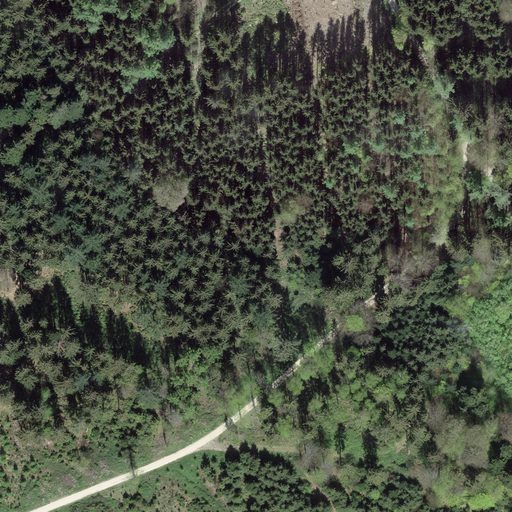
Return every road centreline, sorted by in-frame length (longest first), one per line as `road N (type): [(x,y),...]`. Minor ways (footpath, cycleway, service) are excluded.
road 1 (track): [(465,136),(460,200),(438,243),(233,418),(186,449),(45,511)]
road 2 (track): [(234,0),(54,145),(0,172)]
road 3 (track): [(511,216),(386,0)]
